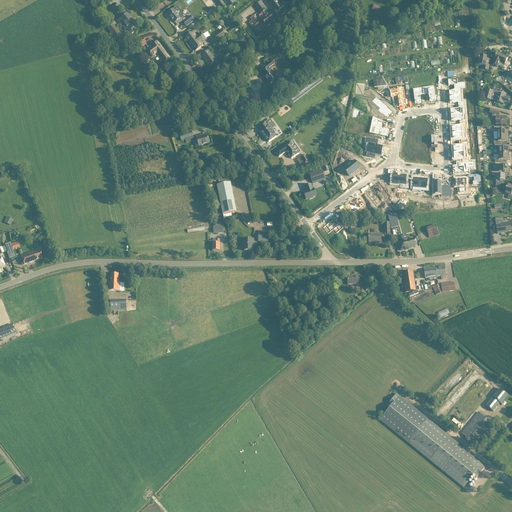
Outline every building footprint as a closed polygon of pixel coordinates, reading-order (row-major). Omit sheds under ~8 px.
[(221,0),(214,0),(221,8),(225,5),(221,0)] [(262,1),(261,2),(259,0),(258,0),(256,2),(257,4),(255,6),(261,14),(264,18),(261,19),(264,23),(267,27),(270,24),(275,20),(270,13),(268,10),(262,1)] [(276,0),(272,0),(269,3),(275,10),(274,11),(279,17),(283,14),(284,14),(285,13),(286,12),(290,9),(285,2),(281,6),(276,0)] [(329,5),(332,12),(341,8),(338,1),(329,5)] [(378,13),(380,8),(374,5),(372,10),(378,13)] [(171,11),(167,14),(174,23),(175,23),(177,25),(182,21),(183,22),(187,27),(191,24),(194,21),(191,16),(190,17),(187,19),(186,20),(184,17),(185,16),(178,6),(173,9),(171,11)] [(137,25),(134,22),(133,20),(128,13),(118,21),(121,24),(123,22),(128,29),(125,31),(127,30),(131,35),(135,31),(133,28),(137,25)] [(121,34),(114,24),(107,29),(114,38),(121,34)] [(228,33),(226,30),(225,31),(223,28),(215,34),(216,35),(210,39),(214,44),(223,37),(228,33)] [(206,40),(203,35),(202,34),(197,37),(193,32),(186,37),(190,43),(190,44),(195,52),(203,46),(201,43),(206,40)] [(140,47),(146,45),(143,38),(137,40),(140,47)] [(147,50),(148,51),(152,57),(157,54),(162,61),(161,61),(162,63),(163,62),(164,63),(166,62),(170,59),(157,42),(153,45),(151,46),(152,47),(147,50)] [(280,50),(283,54),(284,55),(291,50),(288,45),(280,50)] [(221,65),(218,61),(217,60),(216,61),(208,51),(203,55),(205,58),(205,57),(207,59),(205,60),(210,66),(212,65),(215,69),(221,65)] [(498,68),(500,63),(504,65),(502,70),(506,72),(508,68),(510,63),(506,62),(508,58),(497,53),(494,60),(492,65),(498,68)] [(488,71),(489,65),(490,60),(486,59),(487,57),(480,56),(479,58),(479,59),(479,61),(478,65),(483,66),(482,70),(488,71)] [(259,70),(263,75),(264,74),(266,77),(265,77),(270,84),(278,79),(271,70),(275,67),(271,62),(269,63),(259,70)] [(453,80),(448,80),(448,86),(454,86),(454,89),(461,88),(461,89),(465,88),(465,83),(458,84),(457,79),(456,79),(453,79),(453,80)] [(355,94),(364,95),(365,84),(356,83),(355,94)] [(434,87),(423,88),(424,95),(428,95),(429,102),(436,101),(436,99),(436,96),(435,96),(434,87)] [(494,87),(493,90),(492,90),(492,92),(486,90),(482,89),(481,93),(484,94),(483,99),(490,101),(491,99),(494,100),(496,91),(497,88),(494,87)] [(423,88),(413,90),(415,104),(417,103),(417,104),(420,104),(420,103),(421,103),(420,96),(424,95),(423,88)] [(454,92),(449,93),(449,98),(461,97),(461,89),(461,88),(454,89),(454,92)] [(404,89),(390,91),(391,98),(398,97),(399,107),(406,106),(404,89)] [(503,105),(504,103),(508,104),(509,98),(505,97),(506,96),(501,95),(500,94),(500,92),(496,91),(494,100),(497,101),(496,102),(503,105)] [(376,97),(372,102),(380,109),(378,111),(382,114),(387,118),(392,112),(387,108),(388,107),(376,97)] [(461,97),(449,98),(450,104),(458,103),(458,106),(465,106),(464,102),(462,103),(461,97)] [(458,109),(450,110),(451,116),(464,115),(465,115),(465,106),(458,106),(458,109)] [(489,113),(496,115),(496,117),(496,125),(506,125),(506,117),(499,117),(499,116),(500,112),(491,110),(489,113)] [(451,117),(450,117),(450,120),(451,120),(451,122),(459,121),(459,124),(466,124),(466,121),(465,121),(464,115),(451,116),(451,117)] [(373,117),(371,126),(375,127),(373,135),(388,138),(389,130),(387,129),(382,128),(383,122),(373,117)] [(262,130),(261,131),(269,142),(277,137),(271,130),(276,126),(273,122),(269,126),(268,125),(267,126),(265,122),(259,126),(262,130)] [(452,131),(451,131),(451,134),(465,133),(465,128),(466,128),(466,124),(459,124),(460,128),(452,128),(452,131)] [(498,136),(508,136),(508,130),(504,130),(504,127),(494,127),(494,132),(498,132),(498,136)] [(195,141),(194,138),(192,131),(179,135),(181,142),(185,140),(186,144),(195,141)] [(465,133),(451,134),(451,137),(452,137),(453,140),(461,140),(461,143),(467,142),(467,139),(466,139),(465,133)] [(199,147),(205,145),(210,143),(207,135),(203,136),(199,137),(199,136),(196,137),(199,147)] [(494,145),(495,145),(505,145),(505,142),(508,142),(508,136),(498,136),(498,140),(494,140),(494,145)] [(366,138),(365,144),(369,145),(367,157),(375,158),(376,154),(381,155),(383,147),(377,146),(378,141),(366,138)] [(290,143),(283,148),(284,148),(276,153),(279,157),(287,152),(292,159),(298,154),(290,143)] [(453,150),(452,150),(453,153),(454,154),(466,153),(465,147),(468,147),(467,143),(461,144),(461,147),(453,148),(453,150)] [(499,150),(499,154),(508,154),(508,148),(506,148),(506,145),(505,145),(495,145),(495,149),(497,149),(499,150)] [(454,154),(453,154),(454,160),(462,159),(462,163),(469,162),(469,158),(466,158),(466,153),(454,154)] [(495,160),(495,163),(506,163),(506,160),(508,160),(508,154),(499,154),(499,159),(497,160),(495,160)] [(301,157),(305,164),(309,161),(304,155),(301,157)] [(354,161),(344,170),(349,177),(360,168),(354,161)] [(455,170),(454,170),(454,173),(455,173),(455,174),(468,173),(468,169),(474,168),(473,163),(458,164),(458,167),(455,168),(455,170)] [(506,166),(506,163),(495,163),(495,167),(497,167),(499,168),(499,172),(503,172),(503,173),(508,172),(508,166),(506,166)] [(322,170),(310,174),(312,182),(313,184),(318,182),(325,179),(322,170)] [(492,174),(492,176),(494,176),(496,177),(496,181),(496,189),(501,189),(501,184),(502,184),(504,183),(504,181),(505,181),(505,175),(503,175),(503,173),(503,172),(499,172),(492,172),(492,174)] [(393,175),(392,184),(395,184),(400,185),(400,189),(409,189),(409,181),(406,181),(406,176),(400,176),(401,175),(400,175),(398,175),(393,175)] [(414,179),(413,188),(418,188),(418,191),(430,192),(430,187),(426,187),(427,180),(414,179)] [(466,179),(455,180),(456,187),(459,187),(459,194),(466,193),(466,186),(467,186),(466,179)] [(441,182),(434,182),(434,194),(441,194),(441,198),(452,198),(452,192),(448,186),(443,187),(441,187),(441,182)] [(237,212),(231,183),(217,186),(223,215),(237,212)] [(377,183),(369,190),(373,195),(371,197),(375,203),(382,197),(385,201),(389,197),(382,188),(381,188),(377,183)] [(305,187),(307,192),(304,193),(306,200),(309,199),(309,200),(313,198),(316,196),(314,189),(313,190),(311,185),(305,187)] [(359,199),(349,206),(352,210),(353,209),(355,212),(364,205),(359,199)] [(395,215),(388,216),(391,228),(392,228),(391,227),(398,226),(396,219),(395,215)] [(327,225),(323,228),(328,234),(334,230),(336,233),(343,228),(339,222),(336,225),(332,220),(327,225)] [(224,233),(223,222),(218,223),(218,224),(213,224),(213,233),(224,233)] [(499,223),(496,224),(496,226),(497,229),(498,234),(506,233),(505,232),(511,231),(511,224),(511,223),(500,225),(499,223)] [(439,235),(437,230),(436,226),(427,228),(428,233),(429,238),(439,235)] [(269,232),(259,232),(259,241),(269,241),(269,232)] [(382,243),(382,239),(382,234),(374,234),(369,234),(369,237),(369,238),(369,242),(378,242),(378,243),(382,243)] [(401,245),(399,246),(401,251),(405,250),(408,250),(408,249),(410,249),(410,247),(411,247),(413,246),(417,245),(416,243),(415,239),(408,241),(408,238),(402,240),(402,242),(400,242),(401,245)] [(252,251),(252,246),(254,246),(253,240),(243,240),(243,246),(244,246),(244,251),(252,251)] [(18,242),(11,244),(13,250),(13,251),(20,249),(18,242)] [(21,256),(22,260),(24,265),(42,258),(40,251),(35,253),(34,251),(21,256)] [(436,268),(437,277),(441,277),(441,280),(446,280),(445,276),(446,276),(445,267),(436,268)] [(425,279),(437,277),(436,268),(424,270),(425,279)] [(416,291),(414,276),(413,271),(403,273),(406,293),(416,291)] [(118,282),(118,279),(119,274),(111,274),(111,282),(109,282),(109,291),(120,292),(121,282),(118,282)] [(348,277),(348,282),(348,285),(359,284),(359,281),(359,276),(355,276),(354,277),(348,277)] [(455,290),(454,282),(441,284),(442,292),(455,290)] [(438,285),(433,287),(436,295),(442,293),(438,285)] [(356,300),(358,303),(367,295),(364,292),(356,300)] [(127,310),(126,300),(111,301),(111,311),(127,310)] [(442,319),(451,314),(449,308),(439,313),(442,319)] [(0,329),(0,339),(16,333),(12,325),(0,329)] [(500,389),(486,406),(493,412),(500,404),(502,405),(509,396),(500,389)] [(486,467),(397,394),(387,406),(390,409),(380,420),(464,488),(473,476),(476,479),(486,467)] [(494,426),(478,412),(461,433),(477,446),(494,426)]
